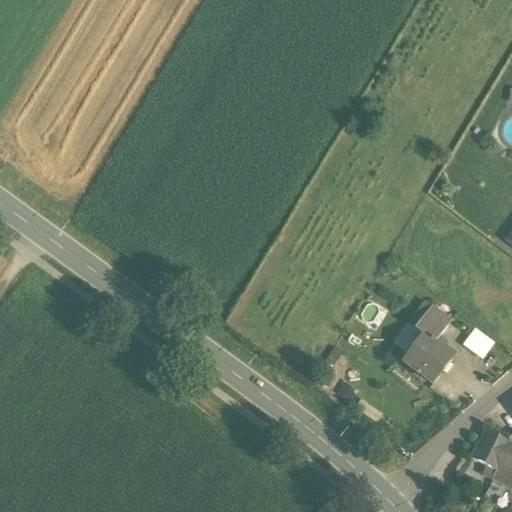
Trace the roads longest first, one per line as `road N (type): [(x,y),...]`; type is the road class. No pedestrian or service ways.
road 1 (primary): [(386,499),(316,438),(0,206)]
road 2 (residential): [(386,499),(511,387)]
